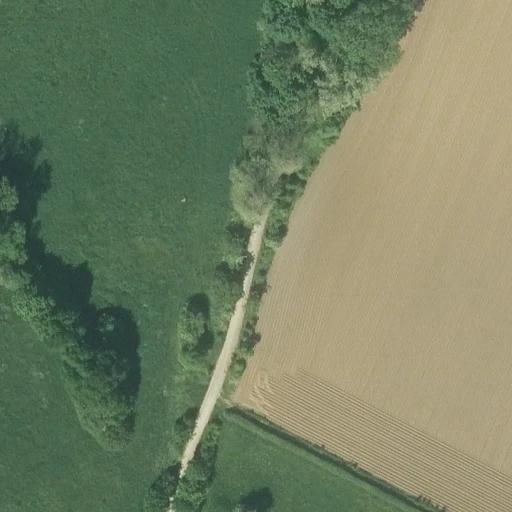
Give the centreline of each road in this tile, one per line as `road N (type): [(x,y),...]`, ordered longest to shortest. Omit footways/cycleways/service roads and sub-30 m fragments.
road 1 (track): [(327,0),(211,398)]
road 2 (track): [(211,398),(168,511)]
